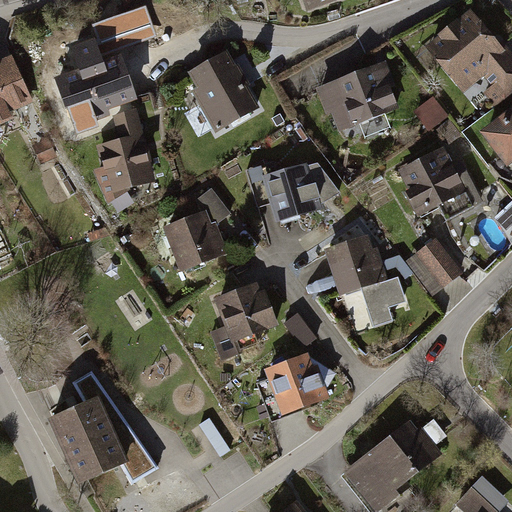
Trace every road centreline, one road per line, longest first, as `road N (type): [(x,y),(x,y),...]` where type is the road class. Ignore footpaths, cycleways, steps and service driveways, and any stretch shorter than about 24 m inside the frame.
road 1 (residential): [(224,511),(290,471),(426,357)]
road 2 (residential): [(0,403),(63,511)]
road 3 (residential): [(511,445),(426,357)]
road 4 (residential): [(426,357),(511,272)]
